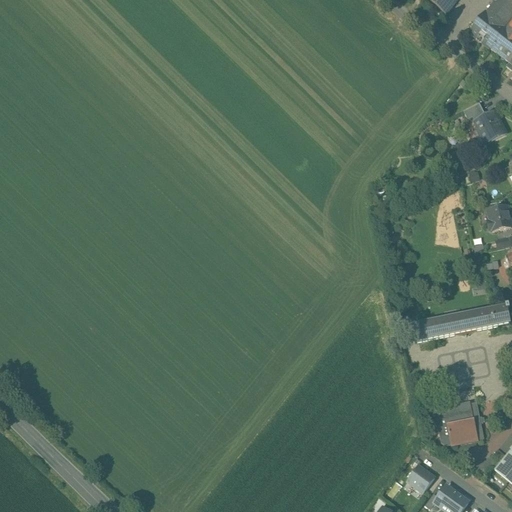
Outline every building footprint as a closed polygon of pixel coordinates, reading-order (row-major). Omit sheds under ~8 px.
[(425,0),(446,16),(458,0),(425,0)] [(511,0),(496,0),(486,13),(511,33),(511,0)] [(511,33),(486,13),(470,34),(509,64),(511,59),(511,33)] [(479,106),(463,114),(467,122),(483,114),(479,106)] [(494,114),(475,124),(486,146),(505,136),(494,114)] [(507,208),(488,212),(490,223),(489,223),(487,225),(488,230),(490,232),(492,231),(492,233),(511,229),(507,208)] [(511,238),(509,241),(503,242),(504,249),(511,247),(511,246),(511,238)] [(483,246),(474,247),(475,254),(485,253),(483,246)] [(508,307),(412,327),(415,344),(510,325),(507,313),(508,311),(508,307)] [(469,405),(429,413),(433,431),(438,430),(441,445),(446,448),(451,447),(452,448),(477,443),(477,442),(484,441),(481,426),(483,425),(481,419),(480,419),(477,404),(470,406),(469,405)] [(511,449),(510,452),(511,452),(492,474),(506,485),(508,482),(511,485),(511,449)] [(418,468),(407,484),(423,496),(434,480),(418,468)] [(443,511),(456,495),(445,487),(431,507),(438,511),(443,511)] [(460,511),(467,503),(456,495),(443,511),(460,511)]
